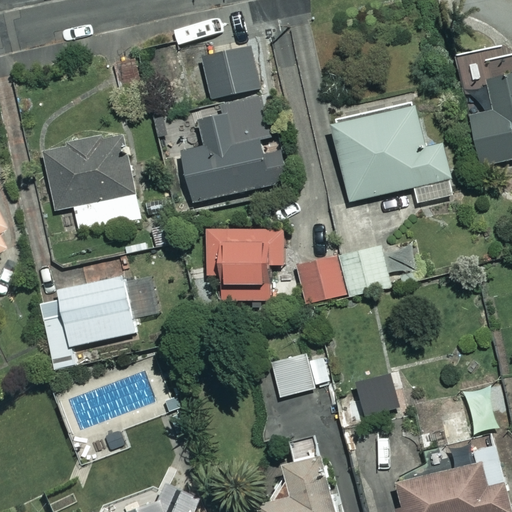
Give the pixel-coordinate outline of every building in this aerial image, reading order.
[(251,46),(206,56),(218,113),(196,118),(201,145),(181,149),(195,213),(288,193),(279,149),(273,151),(251,46)] [(511,73),(489,79),(495,109),(471,114),(482,165),(511,159),(511,73)] [(424,144),(416,105),(332,124),(349,200),(413,186),(417,202),(452,195),(440,141),(424,144)] [(142,219),(122,136),(44,154),(56,210),(74,206),(80,233),(142,219)] [(0,247),(10,242),(0,222),(0,247)] [(284,228),(207,228),(207,273),(221,273),(221,299),(270,299),(270,263),(284,263),(284,228)] [(347,293),(339,255),(298,264),(306,302),(347,293)] [(136,331),(125,275),(57,289),(63,315),(44,319),(54,366),(74,361),(71,345),(136,331)] [(315,388),(308,354),(273,362),(280,396),(315,388)] [(348,453),(367,450),(369,464),(392,460),(386,421),(365,424),(360,390),(339,394),(348,453)] [(293,459),(247,473),(259,511),(338,511),(315,436),(289,444),(293,459)] [(511,511),(511,500),(497,442),(474,448),(476,457),(395,478),(402,506),(396,508),(396,511),(511,511)] [(191,511),(181,486),(116,511),(191,511)]
